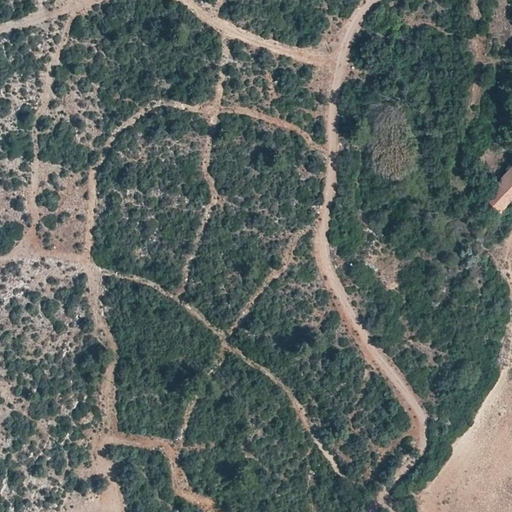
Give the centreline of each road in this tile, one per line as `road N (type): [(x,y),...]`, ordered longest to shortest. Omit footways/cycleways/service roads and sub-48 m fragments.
road 1 (track): [(374,0),(331,71),(328,243),(353,318),(411,396),(421,428),(369,511)]
road 2 (track): [(390,487),(428,433),(470,198),(511,155)]
